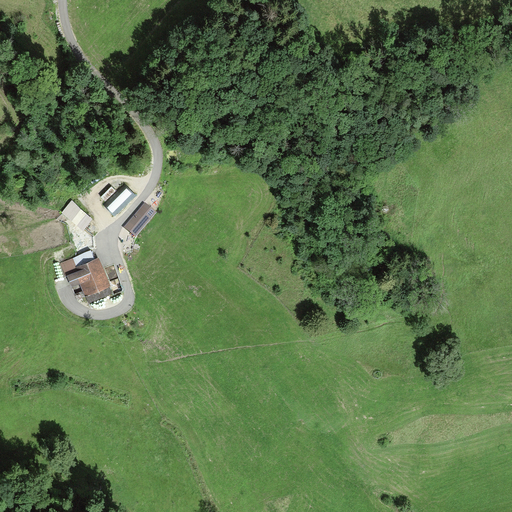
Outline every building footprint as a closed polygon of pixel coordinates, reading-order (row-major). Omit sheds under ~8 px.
[(128,183),(110,202),(118,210),(136,191),(128,183)] [(89,217),(71,202),(63,212),(82,226),(89,217)] [(139,210),(127,227),(137,234),(149,217),(139,210)] [(76,267),(94,260),(90,251),(61,263),(65,272),(76,267)] [(111,289),(98,258),(94,260),(76,267),(78,272),(70,275),(74,284),(82,281),(89,298),(111,289)]
